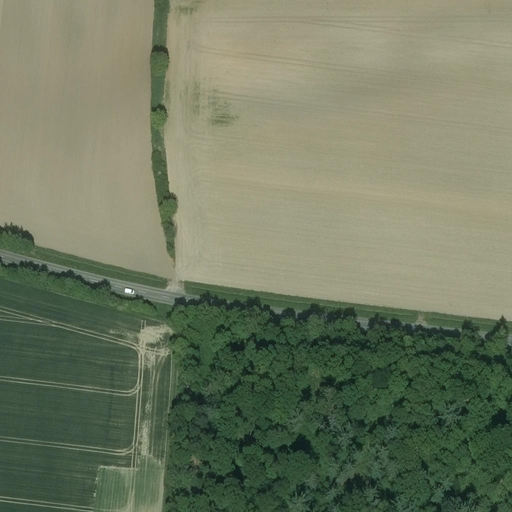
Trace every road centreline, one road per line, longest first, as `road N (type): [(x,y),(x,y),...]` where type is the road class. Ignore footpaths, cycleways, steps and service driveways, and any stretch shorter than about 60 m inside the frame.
road 1 (tertiary): [(0,256),(179,300),(511,341)]
road 2 (track): [(179,300),(165,511)]
